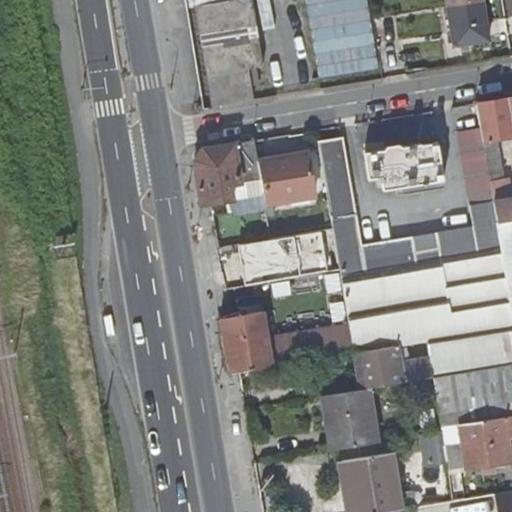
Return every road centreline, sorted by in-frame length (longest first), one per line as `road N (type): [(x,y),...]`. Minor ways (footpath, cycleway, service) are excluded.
road 1 (primary): [(217,511),(157,137)]
road 2 (residential): [(511,75),(157,137)]
road 3 (primary): [(124,192),(181,511)]
road 4 (primary): [(92,0),(124,192)]
road 5 (primary): [(157,137),(132,0)]
